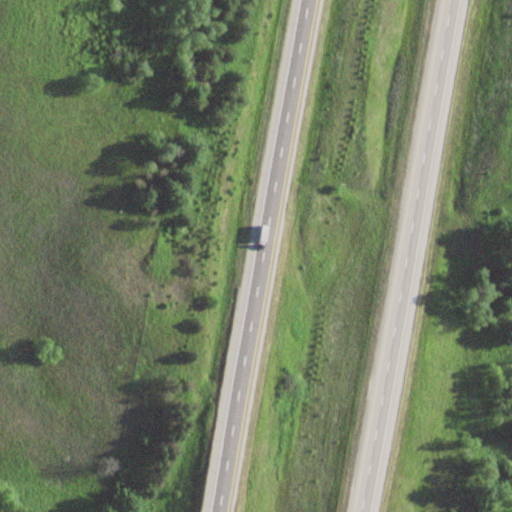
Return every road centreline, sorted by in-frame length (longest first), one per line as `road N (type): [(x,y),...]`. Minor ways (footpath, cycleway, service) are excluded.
road 1 (motorway): [(352,511),(446,0)]
road 2 (motorway): [(304,0),(214,511)]
